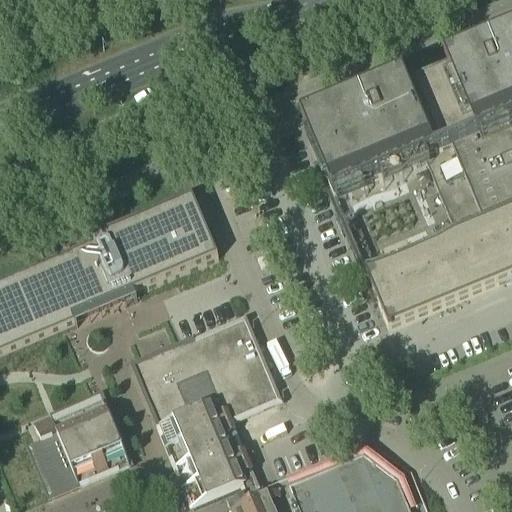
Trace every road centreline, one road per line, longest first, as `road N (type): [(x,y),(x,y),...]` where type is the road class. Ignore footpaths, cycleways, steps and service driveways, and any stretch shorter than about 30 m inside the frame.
road 1 (secondary): [(0,179),(424,0)]
road 2 (residential): [(244,281),(292,395),(430,460),(459,511)]
road 3 (secondary): [(308,0),(0,126)]
road 4 (residential): [(244,281),(207,185),(224,158),(263,140)]
